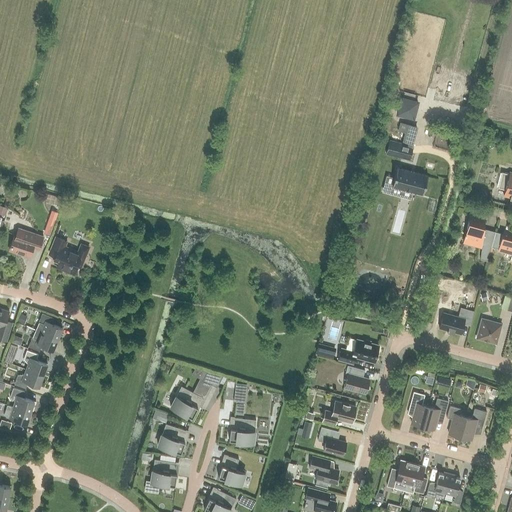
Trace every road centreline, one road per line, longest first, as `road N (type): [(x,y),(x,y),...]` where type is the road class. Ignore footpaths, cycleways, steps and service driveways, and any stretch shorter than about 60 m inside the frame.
road 1 (residential): [(0,288),(64,308),(88,327),(42,468)]
road 2 (residential): [(372,431),(403,339),(511,366)]
road 3 (residential): [(500,466),(372,431)]
road 4 (residential): [(194,485),(212,443),(213,416),(193,471)]
